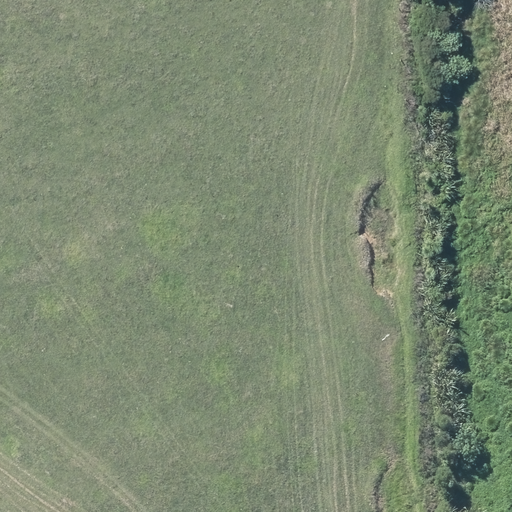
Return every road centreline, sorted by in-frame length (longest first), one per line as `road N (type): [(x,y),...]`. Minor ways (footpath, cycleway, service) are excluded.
road 1 (unknown): [(217,0),(177,374),(181,511)]
road 2 (unknown): [(0,271),(190,250)]
